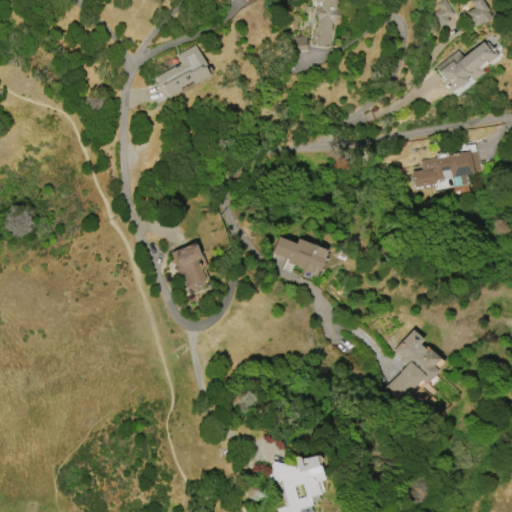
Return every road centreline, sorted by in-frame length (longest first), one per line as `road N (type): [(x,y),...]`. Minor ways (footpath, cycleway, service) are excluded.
road 1 (residential): [(75,0),(125,62),(121,145),(131,217),(187,329),(202,330),(225,307),(240,267),(229,211),(243,189),(277,147),(334,146)]
road 2 (residential): [(334,146),(511,117)]
